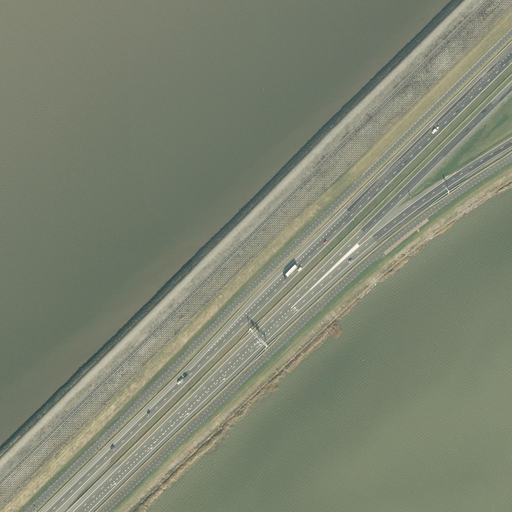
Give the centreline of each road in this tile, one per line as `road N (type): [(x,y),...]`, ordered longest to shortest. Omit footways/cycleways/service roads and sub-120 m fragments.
road 1 (unclassified): [(27,511),(511,32)]
road 2 (motorway): [(511,58),(50,511)]
road 3 (unclassified): [(104,511),(361,267),(511,158)]
road 4 (motorway): [(288,305),(511,86)]
road 5 (motorway): [(79,511),(288,305)]
road 6 (motorway): [(288,305),(511,141)]
